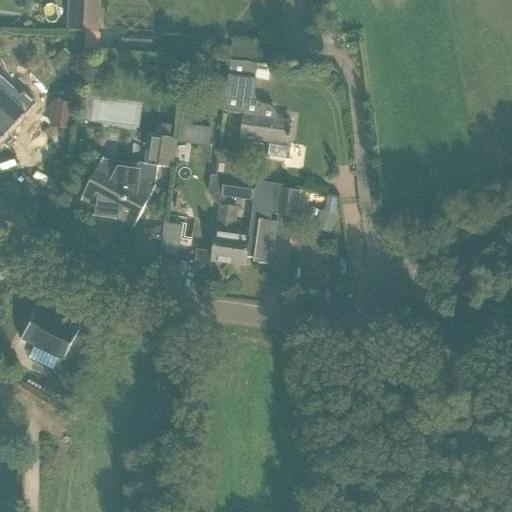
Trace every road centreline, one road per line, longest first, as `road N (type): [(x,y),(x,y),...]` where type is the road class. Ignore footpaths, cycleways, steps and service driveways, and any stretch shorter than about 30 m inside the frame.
road 1 (residential): [(353,328),(133,300),(37,251),(0,217)]
road 2 (track): [(158,511),(160,428),(189,310)]
road 3 (unclassified): [(511,211),(417,262),(383,288),(353,328)]
road 4 (unclassified): [(511,374),(353,328)]
